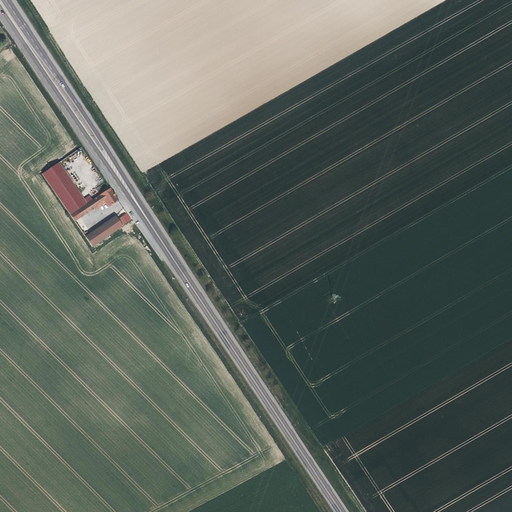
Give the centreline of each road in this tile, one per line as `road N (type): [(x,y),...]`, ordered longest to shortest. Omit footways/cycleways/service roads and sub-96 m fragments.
road 1 (track): [(31,0),(363,511)]
road 2 (primary): [(341,511),(132,196)]
road 3 (primary): [(132,196),(5,0)]
road 4 (primary): [(0,8),(132,196)]
